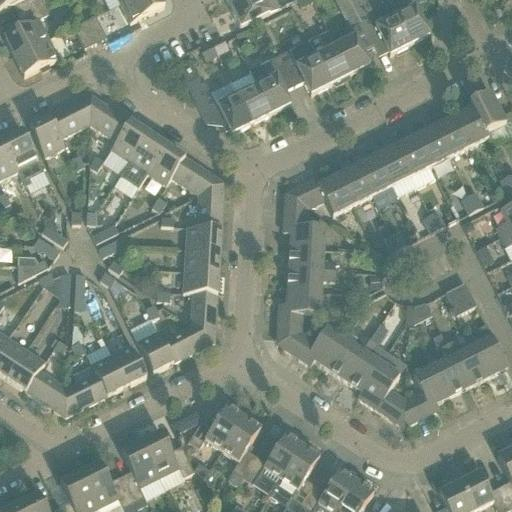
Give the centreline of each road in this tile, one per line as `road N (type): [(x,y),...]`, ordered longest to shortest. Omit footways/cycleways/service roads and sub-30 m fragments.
road 1 (residential): [(240,369),(391,463),(413,461),(511,414)]
road 2 (residential): [(249,192),(511,55)]
road 3 (residential): [(53,464),(240,369)]
road 4 (residential): [(249,192),(85,68)]
road 5 (residential): [(240,369),(249,192)]
